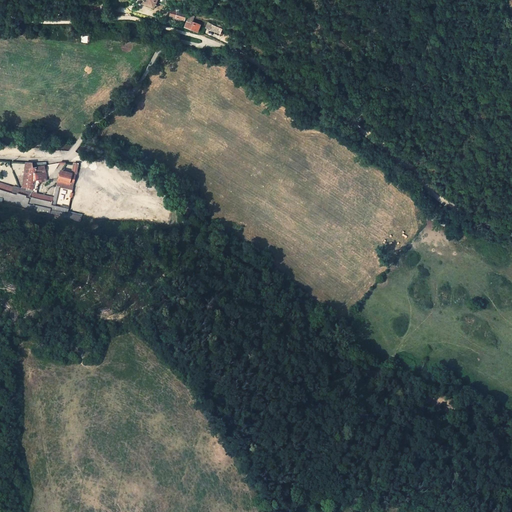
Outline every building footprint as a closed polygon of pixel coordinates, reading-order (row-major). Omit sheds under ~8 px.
[(153,9),(156,3),(157,0),(143,0),(142,4),(153,9)] [(175,19),(184,23),(187,17),(178,13),(177,14),(171,12),(169,16),(176,18),(175,19)] [(192,31),(198,33),(200,27),(191,24),(194,17),(190,15),(185,28),(192,31)] [(207,28),(221,35),(223,30),(208,23),(207,28)] [(22,188),(36,190),(38,181),(41,181),(44,180),(46,179),(45,170),(45,168),(44,166),(47,165),(46,162),(32,163),(25,162),(22,188)] [(53,198),(35,194),(22,191),(13,189),(13,188),(0,183),(0,197),(34,209),(34,212),(49,215),(50,210),(53,210),(52,216),(66,219),(68,212),(68,209),(55,206),(51,205),(53,200),(56,201),(59,187),(73,190),(79,163),(75,163),(74,168),(73,167),(71,174),(60,172),(57,184),(53,197),(53,198)] [(111,215),(112,208),(102,206),(101,214),(111,215)]
